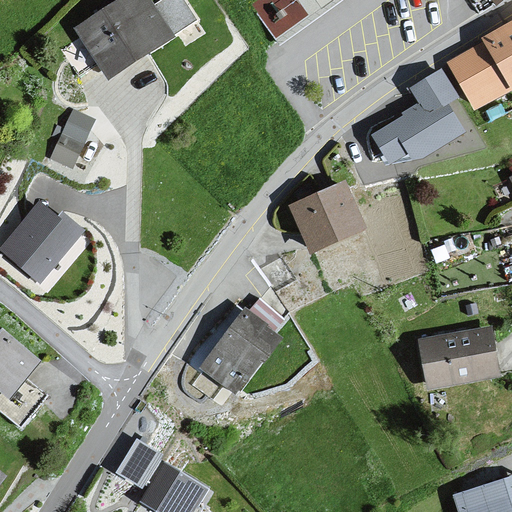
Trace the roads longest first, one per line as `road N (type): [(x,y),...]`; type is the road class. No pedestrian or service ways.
road 1 (residential): [(511,13),(379,93),(316,143),(127,395)]
road 2 (residential): [(127,395),(0,290)]
road 3 (residential): [(127,395),(54,511)]
